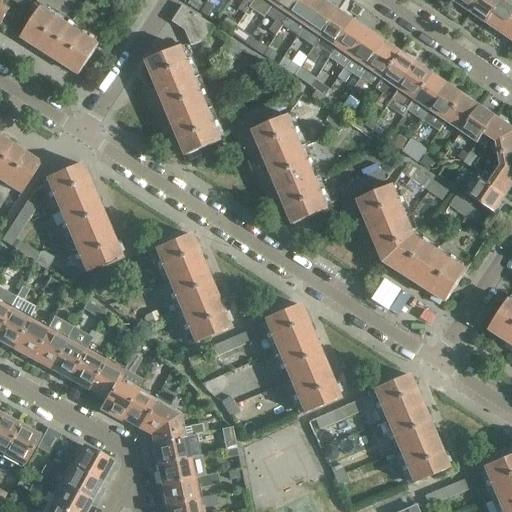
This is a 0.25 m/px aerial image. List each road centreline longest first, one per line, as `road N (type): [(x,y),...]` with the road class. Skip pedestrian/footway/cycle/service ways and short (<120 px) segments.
road 1 (residential): [(438,359),(82,136)]
road 2 (residential): [(82,136),(171,0)]
road 3 (residential): [(511,89),(376,0)]
road 4 (residential): [(133,450),(0,374)]
road 5 (residential): [(438,359),(511,244)]
